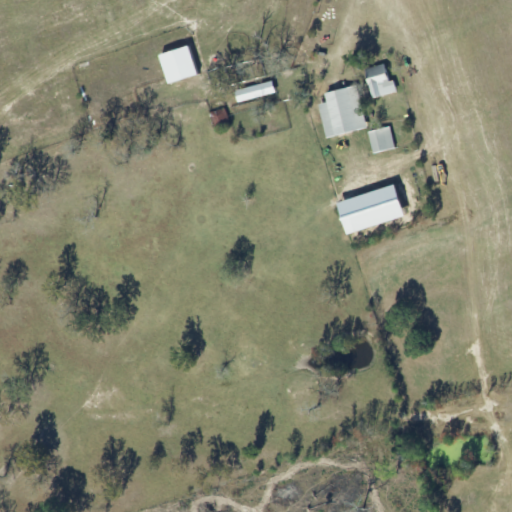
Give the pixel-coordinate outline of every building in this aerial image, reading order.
[(395,81),(389,82),(386,66),(366,69),(372,99),(397,94),(395,81)] [(235,92),(238,104),(276,93),(272,82),(235,92)] [(326,138),(367,130),(358,87),(325,94),(327,104),(319,105),(326,138)] [(368,133),(374,155),(395,149),(390,128),(368,133)] [(347,235),(405,218),(395,186),(337,204),(347,235)]
